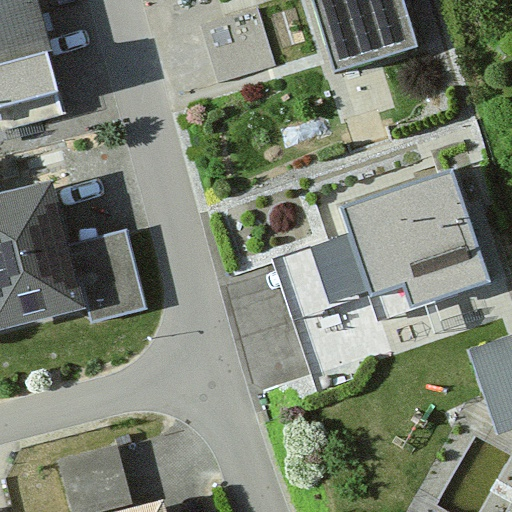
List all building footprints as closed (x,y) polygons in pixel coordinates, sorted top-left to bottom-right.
[(30,0),(0,0),(0,129),(59,115),(30,0)] [(393,0),(304,0),(322,69),(406,49),(393,0)] [(260,18),(202,32),(214,85),(272,71),(260,18)] [(461,181),(329,217),(361,331),(493,294),(461,181)] [(0,325),(64,312),(40,189),(0,196),(0,325)] [(511,340),(464,353),(487,440),(511,434),(511,340)]
